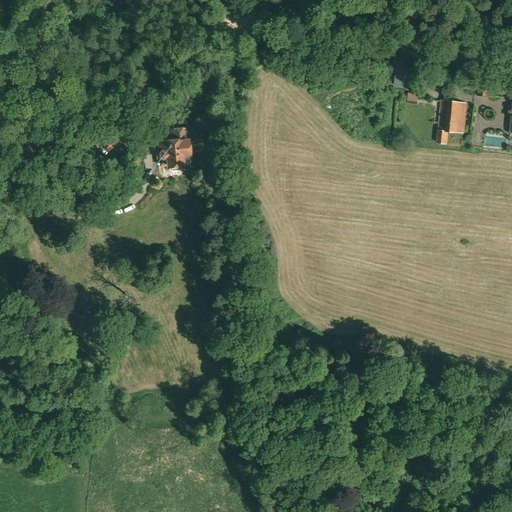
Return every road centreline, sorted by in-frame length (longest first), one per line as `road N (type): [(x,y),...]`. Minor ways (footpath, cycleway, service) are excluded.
road 1 (unclassified): [(225,29),(254,40),(511,63)]
road 2 (unclassified): [(0,149),(225,29)]
road 3 (unknown): [(148,161),(136,202),(114,211),(25,211),(0,202)]
